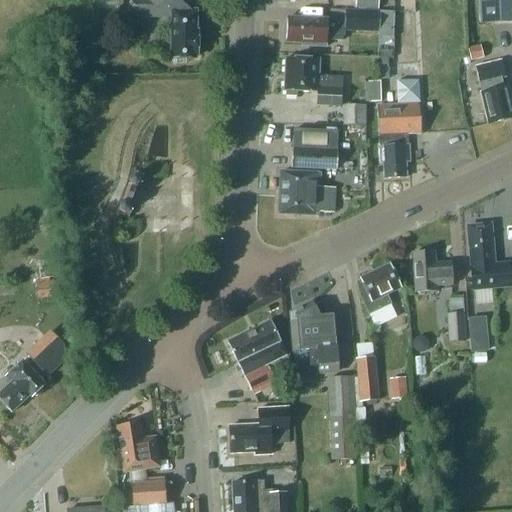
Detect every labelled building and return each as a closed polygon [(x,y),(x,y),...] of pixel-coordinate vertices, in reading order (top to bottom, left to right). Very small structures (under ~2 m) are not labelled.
[(115,12),(115,0),(93,0),(93,12),(115,12)] [(130,0),(130,16),(142,17),(145,17),(145,19),(155,19),(171,19),(171,60),(195,60),(195,13),(197,13),(197,0),(130,0)] [(354,0),(354,10),(377,11),(377,0),(354,0)] [(511,0),(478,0),(479,22),(511,20),(511,0)] [(287,18),(286,43),(301,43),(302,43),(302,46),(325,47),(325,40),(341,40),(342,32),(378,33),(379,12),(361,11),(343,10),(342,20),(287,18)] [(469,58),(481,55),(478,46),(467,49),(469,58)] [(283,96),(294,97),(294,92),(317,92),(316,106),(340,106),(341,77),(318,76),(318,59),(284,58),(283,96)] [(474,66),(488,124),(511,119),(508,102),(510,102),(507,87),(504,87),(502,77),(504,76),(500,60),(474,66)] [(378,82),(366,82),(367,102),(379,102),(378,82)] [(405,179),(404,163),(408,163),(407,147),(406,147),(405,136),(420,135),(418,105),(375,108),(377,138),(378,148),(377,148),(378,165),(382,164),(383,180),(405,179)] [(347,125),(363,125),(363,106),(347,106),(347,125)] [(335,171),(336,151),(290,149),(289,169),(335,171)] [(277,214),(317,216),(317,213),(329,213),(333,210),(334,188),(319,187),(319,174),(279,172),(277,214)] [(468,244),(472,292),(511,288),(510,264),(493,265),(492,257),(494,257),(493,240),(491,240),(489,225),(468,227),(469,244),(468,244)] [(412,255),(415,294),(437,293),(436,286),(451,285),(449,264),(435,265),(434,253),(412,255)] [(400,289),(389,266),(355,282),(359,294),(369,316),(390,305),(386,296),(400,289)] [(57,282),(37,284),(38,301),(58,299),(57,282)] [(317,367),(317,373),(338,371),(335,340),(340,339),(339,316),(319,317),(312,302),(294,310),(295,331),(290,331),(293,369),(317,367)] [(447,315),(449,343),(465,342),(463,314),(447,315)] [(226,343),(249,391),(271,380),(264,365),(284,356),(268,323),(226,343)] [(50,335),(27,357),(44,375),(62,357),(61,347),(50,335)] [(497,337),(480,338),(480,347),(497,346),(497,337)] [(418,338),(413,343),(413,349),(418,354),(425,354),(430,349),(429,342),(424,338),(418,338)] [(0,370),(15,357),(1,342),(0,343),(0,370)] [(377,402),(374,358),(353,360),(358,404),(377,402)] [(0,401),(12,413),(29,396),(31,397),(43,385),(21,363),(0,383),(0,401)] [(328,379),(332,462),(356,461),(354,423),(363,423),(362,410),(354,410),(352,378),(328,379)] [(403,378),(389,379),(391,398),(404,397),(403,378)] [(230,455),(253,453),(254,456),(270,455),(269,445),(288,444),(286,408),(257,410),(258,425),(228,427),(230,455)] [(139,425),(117,428),(123,474),(159,468),(154,439),(142,440),(139,425)] [(286,511),(285,494),(262,495),(262,482),(232,484),(232,511),(286,511)] [(165,505),(164,483),(130,486),(130,490),(131,508),(165,505)] [(388,511),(388,502),(378,502),(378,511),(388,511)]
